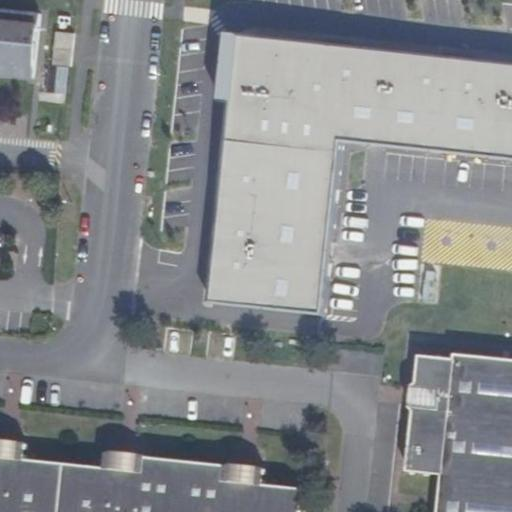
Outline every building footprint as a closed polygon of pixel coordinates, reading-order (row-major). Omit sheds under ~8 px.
[(0,75),(38,80),(46,16),(0,10),(0,75)] [(74,66),(77,33),(58,31),(55,65),(74,66)] [(511,57),(237,31),(211,296),(331,308),(347,145),(511,160),(511,57)] [(52,66),(46,90),(64,94),(70,70),(52,66)] [(462,360),(427,357),(424,385),(418,389),(417,408),(421,414),(415,472),(449,477),(445,511),(511,511),(511,360),(462,355),(462,360)] [(307,511),(310,491),(269,486),(270,471),(264,468),(240,465),(230,466),(149,457),(145,455),(119,452),(112,453),(110,468),(31,459),(31,445),(25,442),(0,439),(0,511),(307,511)]
